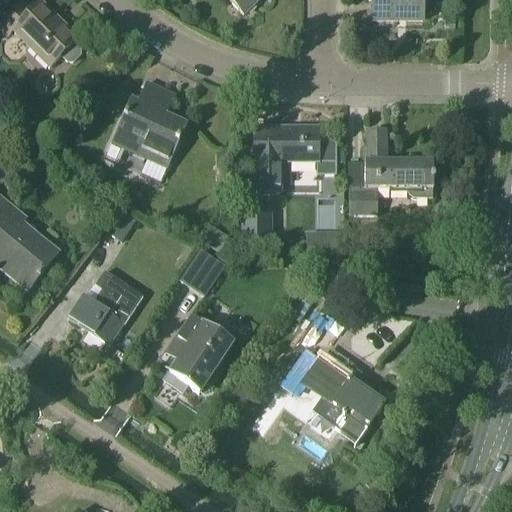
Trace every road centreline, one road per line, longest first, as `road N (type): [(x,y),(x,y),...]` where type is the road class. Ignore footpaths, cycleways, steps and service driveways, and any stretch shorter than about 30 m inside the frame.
road 1 (residential): [(206,511),(0,370)]
road 2 (residential): [(323,85),(207,62),(114,0)]
road 3 (residential): [(511,86),(323,85)]
